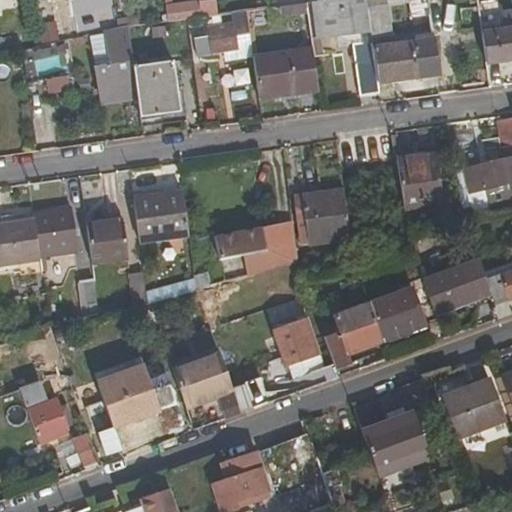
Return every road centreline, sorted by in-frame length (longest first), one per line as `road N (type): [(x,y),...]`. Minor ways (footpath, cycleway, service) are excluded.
road 1 (residential): [(0,173),(511,101)]
road 2 (residential): [(511,331),(29,511)]
